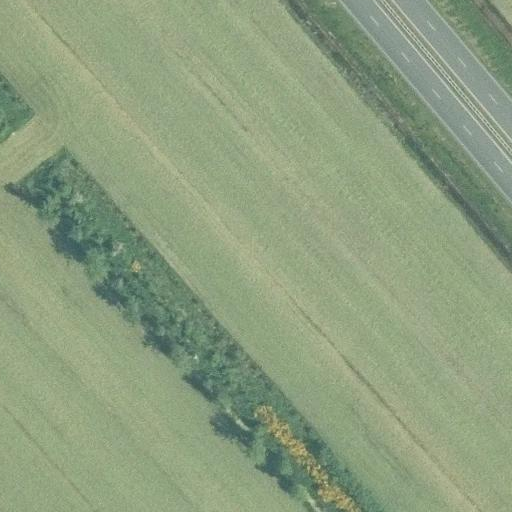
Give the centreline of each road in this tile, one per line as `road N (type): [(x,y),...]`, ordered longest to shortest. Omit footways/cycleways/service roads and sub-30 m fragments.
road 1 (trunk): [(353,0),(511,187)]
road 2 (trunk): [(511,121),(408,0)]
